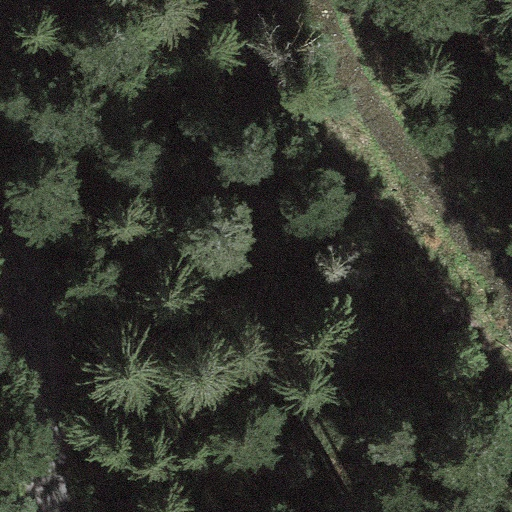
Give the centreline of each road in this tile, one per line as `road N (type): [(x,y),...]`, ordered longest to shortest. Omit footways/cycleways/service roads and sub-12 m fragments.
road 1 (track): [(511,442),(357,212),(238,0)]
road 2 (unclassified): [(0,202),(38,290),(49,340),(66,511)]
